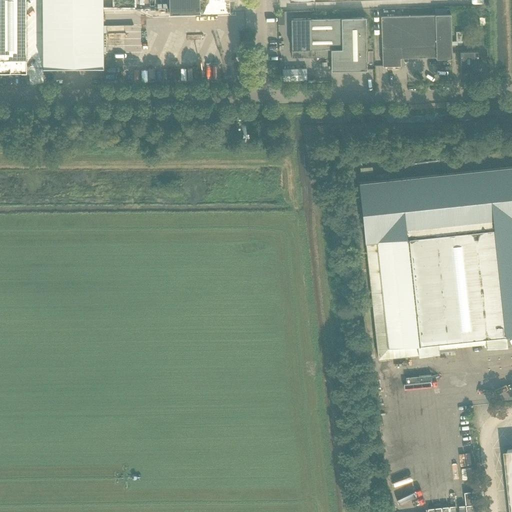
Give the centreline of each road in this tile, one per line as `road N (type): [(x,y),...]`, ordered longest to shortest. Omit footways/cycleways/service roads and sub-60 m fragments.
road 1 (unclassified): [(0,97),(263,95)]
road 2 (unclassified): [(263,95),(511,90)]
